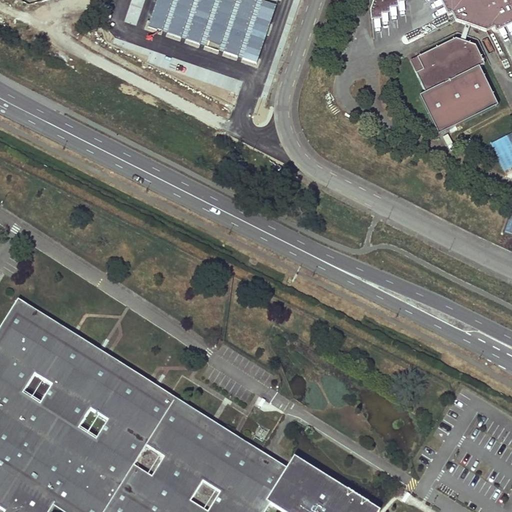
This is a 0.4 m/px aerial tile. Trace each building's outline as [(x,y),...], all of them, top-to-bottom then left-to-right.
[(442,0),(450,14),(452,13),(456,21),(466,24),(471,26),(486,31),(495,27),(496,29),(511,21),(511,0),(373,0),(370,10),(371,17),(382,16),(382,11),(391,10),(390,5),(397,5),(397,0),(442,0)] [(471,26),(466,24),(460,40),(465,41),(471,26)] [(456,38),(410,61),(426,93),(480,67),(485,64),(476,45),(465,41),(460,40),(456,38)] [(498,106),(480,67),(426,93),(421,96),(439,134),(498,106)] [(511,134),(491,143),(503,172),(511,168),(511,134)] [(0,511),(45,511),(50,505),(61,511),(262,511),(267,505),(287,473),(210,425),(154,390),(97,354),(19,305),(0,335),(0,511)]
